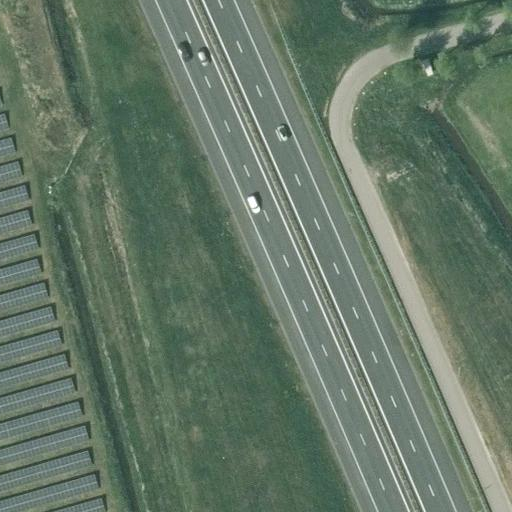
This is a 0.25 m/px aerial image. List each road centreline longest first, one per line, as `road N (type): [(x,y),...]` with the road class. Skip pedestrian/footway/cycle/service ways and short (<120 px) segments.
road 1 (unclassified): [(500,511),(338,121),(347,90),(370,64),(511,19)]
road 2 (motorway): [(453,511),(221,0)]
road 3 (motorway): [(165,0),(390,511)]
